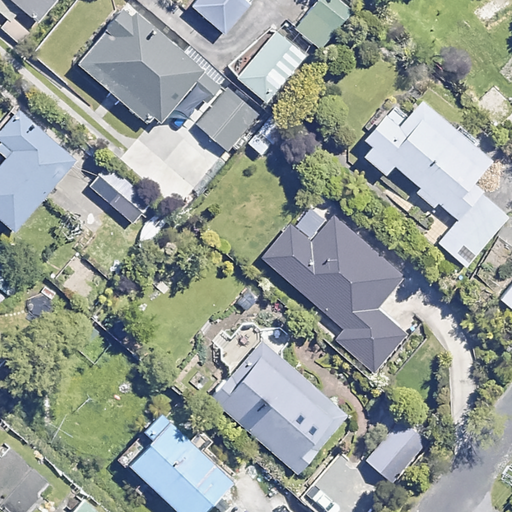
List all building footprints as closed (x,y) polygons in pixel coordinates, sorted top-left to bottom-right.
[(56,0),(13,0),(38,21),(56,0)] [(192,0),(189,4),(222,33),(251,0),(192,0)] [(349,12),(334,0),(318,0),(296,28),(320,48),(349,12)] [(198,72),(119,7),(75,61),(154,126),(198,72)] [(304,56),(274,30),(233,76),(263,102),(304,56)] [(257,115),(227,90),(198,124),(228,149),(257,115)] [(466,264),(505,219),(486,202),(489,199),(469,183),(487,162),(417,100),(406,113),(392,101),(362,135),(371,143),(362,154),(382,171),(389,163),(436,205),(459,224),(442,243),(466,264)] [(72,161),(16,111),(0,128),(0,141),(9,150),(0,160),(0,221),(10,230),(72,161)] [(283,133),(270,119),(246,142),(259,156),(283,133)] [(148,201),(103,164),(87,184),(132,221),(148,201)] [(406,282),(333,220),(310,246),(286,226),(261,255),(347,330),(339,340),(377,373),(406,339),(378,315),(406,282)] [(511,277),(495,297),(511,311),(511,277)] [(346,416),(259,342),(210,399),(296,474),(346,416)] [(200,511),(231,478),(153,408),(133,431),(144,441),(123,464),(176,511),(200,511)] [(422,442),(400,422),(366,458),(388,479),(422,442)] [(97,511),(81,498),(69,511),(97,511)]
